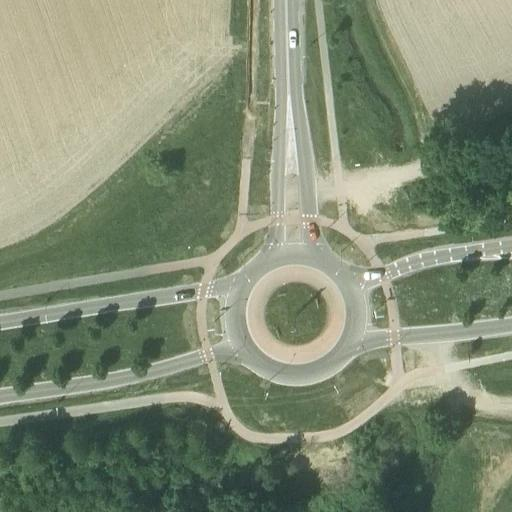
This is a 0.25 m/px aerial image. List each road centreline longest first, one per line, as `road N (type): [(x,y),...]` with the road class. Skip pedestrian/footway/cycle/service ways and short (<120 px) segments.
road 1 (tertiary): [(0,397),(122,379),(241,347)]
road 2 (tertiary): [(238,287),(0,323)]
road 3 (tertiary): [(288,73),(277,254)]
road 4 (tertiary): [(308,252),(302,143),(288,73)]
road 5 (track): [(368,0),(420,136),(419,167)]
road 6 (tertiary): [(511,244),(429,259),(352,285)]
road 7 (tertiary): [(353,341),(511,325)]
road 8 (tertiary): [(241,347),(262,368),(298,378),(332,366),(353,341)]
road 9 (track): [(511,404),(458,410),(433,371),(431,335)]
